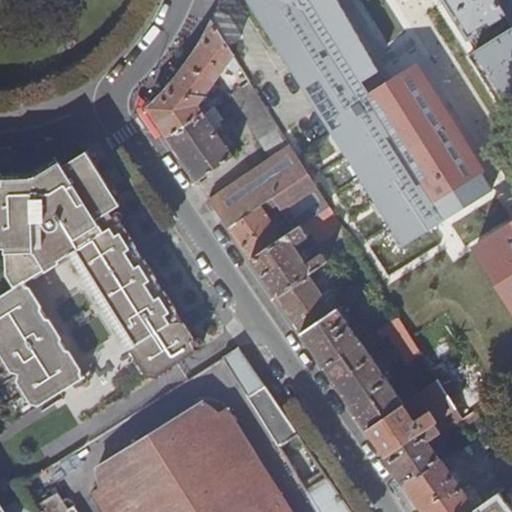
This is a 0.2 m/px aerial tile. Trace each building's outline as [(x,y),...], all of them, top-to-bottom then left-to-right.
[(511,27),(494,0),(416,0),(435,27),(453,16),(467,38),(469,37),(473,44),(490,33),(486,26),(499,18),(506,29),(505,34),(511,46),(511,27)] [(325,97),(344,85),(338,75),(342,72),(309,18),(259,50),(292,104),(319,86),(325,97)] [(234,56),(211,21),(202,42),(189,62),(174,83),(158,99),(147,110),(168,140),(204,115),(199,107),(210,91),(214,93),(218,87),(215,84),(234,56)] [(330,208),(339,222),(357,211),(416,303),(452,281),(511,374),(511,221),(414,68),(415,67),(409,56),(400,41),(344,75),(349,82),(362,104),(292,148),(330,208)] [(511,198),(419,50),(409,56),(415,67),(414,68),(511,221),(511,198)] [(250,82),(241,68),(230,75),(233,78),(226,84),(233,95),(250,82)] [(344,85),(349,82),(344,75),(342,72),(338,75),(344,85)] [(250,82),(233,95),(231,96),(272,159),(291,146),(250,82)] [(204,115),(168,140),(197,183),(233,158),(229,150),(235,145),(220,123),(224,120),(215,107),(204,115)] [(292,148),(291,146),(272,159),(211,201),(252,261),(283,240),(261,206),(274,197),(298,230),(301,227),(305,225),(330,208),(292,148)] [(0,250),(4,251),(5,277),(13,289),(0,297),(0,357),(33,410),(84,378),(26,286),(71,258),(149,381),(199,351),(121,223),(117,226),(110,216),(120,208),(91,163),(85,154),(62,169),(59,164),(34,180),(1,181),(2,186),(0,185),(0,250)] [(318,244),(342,227),(339,222),(330,208),(305,225),(318,244)] [(309,276),(329,263),(324,255),(309,266),(295,246),(308,237),(301,227),(298,230),(283,240),(252,261),(277,298),(309,276)] [(335,313),(309,276),(277,298),(303,335),(335,313)] [(360,343),(338,311),(335,313),(303,335),(325,368),(360,343)] [(411,337),(399,317),(377,332),(383,339),(391,333),(409,362),(422,354),(411,337)] [(325,368),(367,429),(404,404),(362,343),(360,343),(325,368)] [(351,511),(239,349),(222,359),(317,511),(351,511)] [(386,456),(456,408),(448,396),(438,380),(404,404),(367,429),(386,456)] [(459,388),(448,396),(456,408),(467,400),(459,388)] [(203,407),(200,402),(98,466),(101,471),(103,469),(105,473),(102,477),(101,483),(102,487),(93,493),(105,511),(290,511),(226,409),(217,415),(214,412),(207,410),(202,411),(200,409),(203,407)] [(462,418),(456,408),(386,456),(404,482),(439,458),(428,442),(432,439),(431,437),(439,431),(441,433),(462,418)] [(439,458),(404,482),(424,511),(469,511),(474,510),(456,483),(460,479),(454,470),(449,473),(439,458)] [(27,495),(37,511),(77,511),(74,506),(68,509),(44,471),(21,485),(27,495)] [(3,511),(37,511),(27,495),(3,511)]
